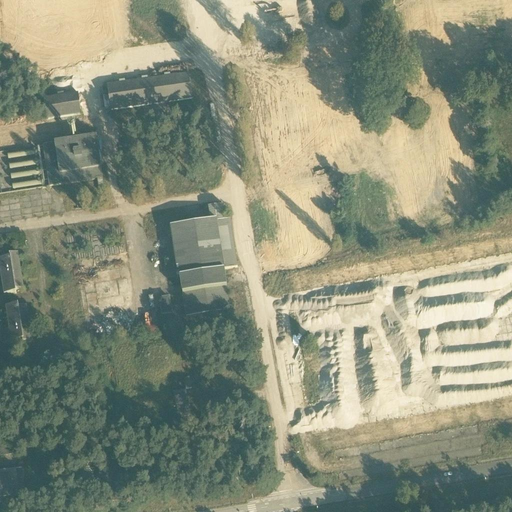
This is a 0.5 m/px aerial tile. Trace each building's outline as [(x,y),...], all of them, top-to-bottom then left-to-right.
[(0,0),(0,9),(2,9),(7,53),(30,50),(37,14),(28,13),(27,4),(47,8),(54,66),(77,63),(78,69),(87,68),(81,20),(95,23),(97,40),(114,38),(121,0),(0,0)] [(511,0),(499,0),(508,60),(511,59),(511,0)] [(447,3),(451,38),(432,40),(434,53),(454,51),(457,75),(470,74),(461,1),(447,3)] [(296,35),(296,18),(268,18),(268,35),(296,35)] [(293,121),(344,114),(336,45),(314,48),(315,60),(286,64),(288,82),(317,79),(320,97),(291,101),(293,121)] [(231,79),(261,76),(258,50),(228,53),(231,79)] [(110,89),(114,111),(200,98),(196,72),(110,85),(110,89)] [(43,99),(46,122),(83,116),(79,94),(43,99)] [(387,127),(398,214),(416,212),(411,175),(447,170),(451,206),(466,204),(456,115),(438,117),(443,154),(407,159),(403,125),(387,127)] [(291,122),(293,133),(302,131),(300,120),(291,122)] [(0,152),(0,177),(2,193),(105,177),(98,137),(0,152)] [(280,172),(307,168),(303,137),(276,140),(280,172)] [(287,255),(311,252),(302,189),(279,192),(287,255)] [(180,278),(186,318),(230,311),(224,270),(237,268),(230,220),(226,221),(217,222),(217,221),(210,222),(170,228),(177,269),(179,268),(179,272),(180,278)] [(511,237),(290,270),(293,288),(511,256),(511,237)] [(0,272),(1,273),(4,296),(17,294),(16,291),(24,290),(18,255),(10,256),(10,259),(0,260),(0,272)] [(159,300),(162,315),(172,314),(169,298),(159,300)] [(0,331),(0,333),(2,344),(23,341),(23,344),(32,342),(26,307),(19,308),(18,306),(6,307),(10,330),(0,331)] [(184,379),(186,392),(192,391),(190,378),(184,379)] [(179,419),(180,425),(191,423),(190,418),(187,397),(186,397),(185,392),(174,394),(176,407),(173,407),(174,413),(177,412),(179,419)] [(511,397),(317,426),(320,446),(511,418),(511,397)] [(0,472),(0,503),(14,502),(13,497),(25,496),(22,470),(0,472)]
